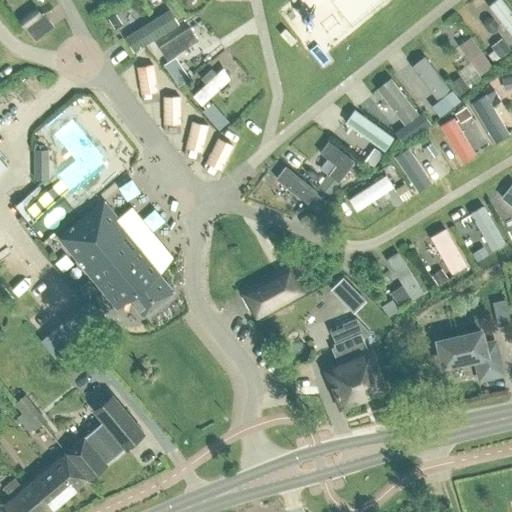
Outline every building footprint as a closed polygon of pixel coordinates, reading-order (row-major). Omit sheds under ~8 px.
[(511,34),(511,12),(503,0),(495,0),(490,5),(511,34)] [(35,4),(17,18),(24,28),(42,14),(35,4)] [(133,53),(177,25),(168,10),(124,38),(133,53)] [(115,12),(107,17),(113,28),(121,23),(115,12)] [(480,76),(492,68),(470,37),(458,45),(480,76)] [(509,48),(504,41),(493,49),(486,54),(492,61),(509,49),(509,48)] [(229,80),(222,68),(215,74),(210,68),(200,78),(205,84),(191,96),(200,106),(229,80)] [(451,85),(456,92),(458,95),(468,87),(467,86),(463,80),(461,77),(451,85)] [(411,107),(422,98),(409,80),(398,88),(411,107)] [(493,141),(507,132),(485,95),(470,104),(493,141)] [(470,112),(465,105),(454,112),(458,120),(470,112)] [(354,109),(344,122),(383,150),(393,137),(354,109)] [(460,160),(473,153),(453,118),(440,126),(460,160)] [(331,195),(355,163),(327,141),(319,152),(337,166),(321,187),(331,195)] [(430,141),(422,147),(429,158),(438,152),(430,141)] [(382,152),(373,146),(364,160),(373,166),(382,152)] [(34,149),(34,177),(47,177),(46,149),(34,149)] [(285,165),(275,177),(307,202),(316,190),(285,165)] [(511,184),(500,199),(511,208),(511,184)] [(315,213),(325,200),(317,194),(306,206),(315,213)] [(158,273),(160,271),(147,255),(148,254),(162,242),(130,204),(116,216),(103,201),(59,238),(116,307),(127,298),(143,316),(173,291),(158,273)] [(492,251),(504,244),(482,207),(470,214),(492,251)] [(451,275),(466,267),(445,230),(430,238),(451,275)] [(480,240),(468,248),(476,261),(488,254),(480,240)] [(386,261),(401,284),(390,291),(399,305),(410,298),(412,301),(423,294),(397,253),(386,261)] [(447,278),(440,267),(430,274),(437,285),(447,278)] [(276,274),(254,286),(266,309),(288,297),(276,274)] [(95,288),(88,279),(78,287),(85,296),(95,288)] [(398,308),(391,297),(380,305),(388,315),(398,308)] [(497,325),(510,322),(504,298),(491,301),(497,325)] [(337,362),(322,368),(339,409),(388,389),(371,348),(367,350),(361,336),(370,333),(355,318),(329,328),(335,343),(333,343),(334,345),(331,347),(337,362)] [(483,343),(480,330),(437,340),(443,364),(475,357),(480,377),(501,372),(494,341),(483,343)] [(86,435),(107,462),(143,433),(113,395),(94,411),(103,421),(86,435)] [(20,411),(35,428),(45,419),(30,402),(20,411)] [(65,451),(87,478),(107,462),(86,435),(65,451)] [(28,481),(38,493),(31,500),(40,511),(45,511),(87,478),(65,451),(28,481)] [(10,511),(40,511),(31,500),(38,493),(28,481),(21,486),(14,478),(3,486),(9,495),(1,501),(10,511)]
